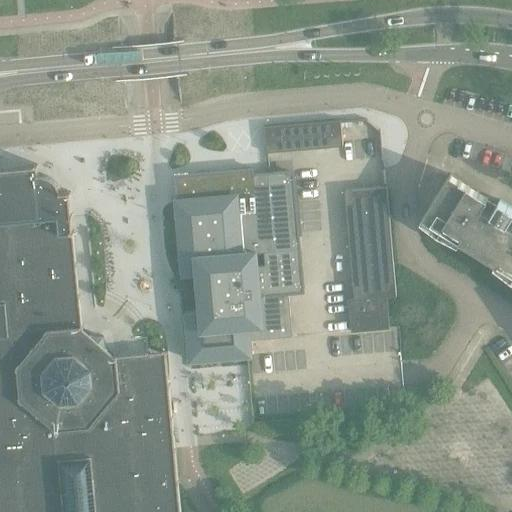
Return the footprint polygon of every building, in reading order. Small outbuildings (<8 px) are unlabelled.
[(341,120),(320,122),(322,148),(344,146),(341,120)] [(320,122),(280,126),(282,152),(322,148),(320,122)] [(280,126),(265,127),(267,153),(282,152),(280,126)] [(181,511),(176,448),(167,350),(115,355),(107,347),(103,336),(91,335),(83,328),(70,191),(67,190),(62,191),(60,184),(55,178),(50,175),(42,172),(38,164),(0,167),(0,511),(181,511)] [(189,180),(176,182),(178,200),(177,200),(184,274),(198,273),(201,314),(187,315),(191,360),(248,355),(251,355),(250,341),(293,337),(293,336),(284,337),(282,317),(291,317),(289,292),(268,293),(265,264),(257,265),(256,253),(294,250),(292,231),(299,231),(294,176),(294,173),(287,174),(287,171),(269,173),(253,174),(252,168),(189,174),(189,180)] [(511,207),(500,200),(498,203),(450,174),(423,217),(511,272),(511,207)] [(387,187),(345,191),(355,299),(349,299),(350,314),(388,310),(387,297),(396,296),(387,187)]
